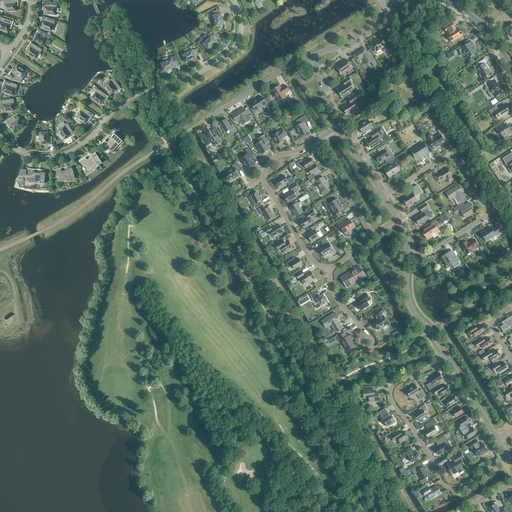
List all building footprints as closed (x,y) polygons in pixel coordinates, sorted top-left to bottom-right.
[(18,2),(17,0),(3,0),(2,0),(3,10),(5,9),(5,12),(15,11),(14,2),(17,2),(18,2)] [(56,13),(57,3),(54,3),(43,2),(42,2),(42,6),(44,6),(44,14),(54,15),(55,12),(56,13)] [(216,26),(224,24),(221,13),(220,13),(219,10),(214,12),(214,15),(213,15),(214,18),(212,19),(213,24),(215,23),(216,26)] [(43,20),(40,28),(50,31),(51,29),(53,29),(55,20),(42,16),(41,20),(43,20)] [(12,25),(13,22),(0,17),(0,29),(7,32),(10,24),(12,25)] [(452,41),(463,34),(458,28),(456,29),(454,27),(455,26),(453,22),(444,28),(446,32),(447,31),(448,34),(447,35),(452,41)] [(38,33),(34,41),(43,46),(44,44),(46,44),(50,36),(47,34),(38,29),(36,32),(38,33)] [(209,50),(217,42),(216,41),(219,38),(215,34),(212,37),(211,36),(209,38),(206,35),(198,43),(205,50),(207,48),(209,50)] [(392,46),(388,48),(386,45),(381,37),(371,44),(376,52),(381,49),(382,51),(384,51),(386,50),(390,56),(396,52),(392,46)] [(462,45),(457,48),(458,51),(461,49),(467,58),(476,53),(474,49),(475,49),(473,46),(473,45),(473,44),(471,41),(463,46),(462,45)] [(31,43),(30,42),(28,45),(29,46),(30,47),(26,54),(35,59),(36,57),(37,58),(42,50),(31,43)] [(199,54),(196,49),(193,51),(193,50),(190,51),(188,48),(184,50),(185,54),(183,55),(186,62),(197,57),(196,56),(199,54)] [(378,64),(375,60),(376,60),(372,55),(370,56),(365,48),(354,55),(357,60),(360,58),(363,57),(367,64),(371,62),(374,66),(378,64)] [(170,58),(169,59),(168,57),(163,59),(164,62),(161,63),(164,71),(175,67),(174,66),(178,65),(175,56),(170,58)] [(344,62),(337,66),(342,73),(352,67),(347,59),(343,62),(344,62)] [(491,73),(485,63),(486,62),(484,59),(474,65),(482,78),(491,73)] [(10,72),(8,75),(20,83),(25,75),(24,74),(25,72),(16,66),(12,73),(10,72)] [(106,84),(104,86),(110,94),(117,89),(118,91),(121,89),(113,77),(105,83),(106,84)] [(349,83),(352,81),(349,77),(344,81),(346,85),(343,87),(343,86),(339,89),(343,96),(353,90),(349,83)] [(490,79),(484,83),(487,87),(486,88),(492,98),(494,96),(502,91),(496,81),(493,83),(490,79)] [(4,80),(3,84),(5,84),(2,92),(12,96),(13,93),(14,94),(18,85),(4,80)] [(285,94),(290,91),(286,85),(281,88),(279,85),(272,90),(279,101),(286,96),(285,94)] [(106,99),(108,96),(97,88),(91,96),(93,97),(91,99),(100,105),(105,98),(106,99)] [(470,94),(463,99),(467,105),(474,101),(470,94)] [(348,114),(351,112),(352,114),(358,110),(357,108),(354,102),(357,100),(354,95),(349,99),(351,102),(344,107),(348,114)] [(266,98),(264,100),(262,97),(251,103),(254,107),(251,109),(254,114),(257,112),(256,110),(265,104),(267,107),(271,105),(266,98)] [(0,104),(2,104),(3,112),(13,111),(13,108),(14,108),(13,99),(0,100),(0,104)] [(498,119),(509,111),(505,105),(498,109),(496,106),(489,111),(491,114),(494,112),(498,119)] [(88,122),(93,115),(81,107),(76,115),(77,116),(76,118),(85,124),(87,121),(88,122)] [(248,114),(249,117),(250,118),(253,116),(250,112),(248,114),(244,108),(232,115),(236,121),(240,119),(243,124),(249,120),(246,115),(248,114)] [(8,124),(13,131),(22,126),(21,124),(22,123),(17,115),(5,122),(7,125),(8,124)] [(304,124),(308,121),(305,115),(296,121),(299,124),(295,127),(301,135),(308,131),(304,124)] [(232,132),(236,129),(233,124),(230,126),(226,119),(227,119),(220,123),(221,124),(218,126),(221,132),(221,131),(224,130),(226,132),(225,132),(230,129),(232,132)] [(380,123),(376,125),(373,121),(370,124),(367,120),(359,125),(363,133),(370,129),(371,131),(381,125),(380,123)] [(506,134),(511,131),(505,121),(494,127),(496,131),(499,129),(504,138),(507,135),(506,134)] [(58,131),(63,140),(70,135),(72,137),(71,137),(72,137),(75,135),(74,135),(67,123),(59,128),(60,129),(58,131)] [(372,136),(367,140),(372,147),(381,141),(382,142),(386,139),(383,135),(386,133),(382,127),(380,129),(379,128),(370,133),(372,136)] [(445,134),(441,128),(438,130),(440,134),(434,138),(431,134),(427,137),(429,141),(433,149),(445,141),(442,136),(445,134)] [(282,138),(287,135),(283,129),(278,132),(278,131),(272,135),(278,144),(284,140),(282,138)] [(205,130),(204,130),(206,133),(203,135),(202,134),(209,145),(209,144),(213,141),(216,145),(221,142),(217,135),(214,137),(209,130),(206,132),(205,130)] [(40,132),(40,144),(49,143),(49,145),(49,146),(52,145),(52,136),(47,137),(47,133),(44,133),(44,132),(40,132)] [(122,141),(113,134),(110,137),(111,138),(107,142),(105,140),(100,145),(100,146),(100,145),(106,150),(107,148),(112,153),(122,141)] [(262,154),(269,150),(265,144),(269,142),(264,135),(259,139),(261,142),(257,145),(262,154)] [(423,155),(429,151),(423,142),(417,146),(418,147),(411,151),(416,158),(422,154),(423,155)] [(380,162),(385,159),(387,161),(386,162),(395,156),(394,157),(389,149),(388,149),(385,144),(379,148),(381,151),(376,155),(380,162)] [(247,168),(254,164),(249,156),(252,154),(248,148),(245,150),(248,154),(241,158),(247,168)] [(511,152),(503,158),(505,163),(507,166),(509,165),(510,167),(508,169),(511,173),(511,172),(511,152)] [(85,157),(79,161),(79,162),(79,161),(83,167),(85,166),(88,171),(101,163),(95,153),(91,156),(91,157),(86,160),(85,157)] [(302,160),(297,163),(300,168),(302,167),(304,170),(306,168),(314,164),(310,158),(304,162),(302,160)] [(388,166),(384,169),(387,173),(388,173),(390,175),(392,174),(393,175),(396,172),(395,172),(398,170),(396,167),(397,166),(395,163),(398,161),(396,158),(389,163),(391,166),(389,167),(388,166)] [(237,172),(240,169),(236,163),(232,165),(233,168),(224,173),(229,181),(236,176),(236,177),(239,175),(237,172)] [(314,173),(319,170),(315,164),(308,169),(311,174),(308,177),(309,180),(316,176),(314,173)] [(75,178),(72,167),(67,169),(67,170),(61,171),(61,168),(54,170),(56,177),(58,176),(60,182),(75,178)] [(449,182),(454,179),(451,175),(452,175),(448,168),(435,176),(438,181),(443,178),(444,180),(446,178),(449,182)] [(44,184),(45,172),(40,172),(40,173),(34,173),(34,170),(34,169),(27,169),(28,169),(27,176),(29,176),(29,183),(44,184)] [(291,180),(290,177),(287,179),(285,176),(275,181),(279,187),(287,182),(289,185),(295,182),(293,179),(291,180)] [(327,188),(330,187),(323,176),(319,179),(318,176),(311,180),(313,183),(316,181),(322,191),(322,194),(323,196),(329,192),(327,188)] [(299,188),(296,183),(290,187),(292,191),(284,195),(288,203),(297,197),(295,193),(299,190),(298,188),(299,188)] [(415,196),(421,191),(417,185),(412,188),(414,192),(403,199),(407,206),(417,200),(415,196)] [(461,199),(465,197),(462,192),(462,191),(459,185),(446,193),(450,199),(455,196),(459,200),(457,202),(458,204),(463,202),(461,199)] [(251,195),(249,197),(254,205),(256,208),(262,205),(260,202),(263,200),(261,197),(260,197),(257,192),(251,195)] [(301,202),(309,197),(307,194),(299,199),(301,202)] [(329,199),(324,203),(327,208),(329,211),(332,209),(340,204),(337,199),(331,202),(329,199)] [(465,205),(463,202),(454,208),(457,212),(461,210),(465,218),(475,212),(471,206),(472,206),(470,203),(465,205)] [(296,216),(303,212),(297,203),(290,207),(292,211),(293,211),(296,216)] [(427,217),(432,215),(428,209),(429,208),(426,203),(419,207),(422,212),(423,211),(424,212),(415,218),(417,221),(419,225),(423,222),(423,223),(428,219),(427,217)] [(334,213),(331,214),(334,220),(340,216),(343,214),(341,211),(344,209),(340,204),(332,209),(334,213)] [(268,220),(274,216),(269,207),(266,209),(264,206),(258,210),(261,214),(263,213),(268,220)] [(310,218),(316,215),(313,209),(306,213),(308,216),(299,221),(303,228),(313,222),(310,218)] [(446,213),(440,217),(446,226),(451,222),(446,213)] [(341,227),(345,234),(346,235),(353,231),(352,230),(355,227),(350,220),(347,222),(345,219),(337,224),(340,228),(341,227)] [(436,234),(440,231),(438,228),(439,227),(436,222),(424,230),(429,238),(433,236),(434,238),(437,235),(436,234)] [(264,229),(259,232),(262,237),(268,234),(271,232),(274,238),(280,235),(279,233),(283,231),(279,224),(272,229),(270,226),(264,229)] [(313,231),(307,234),(312,242),(316,240),(320,237),(322,236),(319,231),(317,232),(315,230),(319,228),(316,224),(311,228),(313,231)] [(497,236),(502,232),(498,226),(493,230),(491,227),(487,230),(487,229),(483,231),(483,232),(481,234),(486,241),(489,238),(490,239),(493,238),(492,237),(496,235),(497,236)] [(319,249),(324,256),(333,250),(329,243),(328,244),(327,241),(328,241),(326,238),(321,241),(324,246),(319,249)] [(280,252),(283,250),(285,253),(293,248),(288,240),(285,242),(283,239),(275,244),(280,252)] [(467,241),(461,245),(467,255),(473,251),(472,249),(479,245),(475,239),(468,243),(467,241)] [(454,268),(460,264),(452,251),(443,256),(444,257),(443,258),(448,265),(451,263),(454,268)] [(294,269),(303,264),(299,258),(293,262),(292,259),(285,263),(288,267),(292,265),(294,269)] [(365,276),(359,266),(341,277),(347,287),(355,282),(356,282),(358,281),(358,280),(365,276)] [(305,284),(314,278),(310,271),(304,275),(302,271),(296,275),(300,281),(303,279),(305,284)] [(310,294),(315,303),(314,303),(317,308),(328,301),(323,294),(321,295),(318,290),(310,294)] [(362,300),(360,301),(357,303),(361,310),(369,305),(367,301),(370,299),(366,293),(360,297),(362,300)] [(382,313),(384,312),(382,308),(374,313),(377,320),(373,322),(377,330),(388,323),(382,313)] [(336,332),(342,328),(337,320),(339,319),(335,313),(322,321),(326,327),(331,324),(336,332)] [(508,331),(510,334),(511,333),(509,330),(510,329),(509,327),(511,324),(511,315),(501,322),(503,325),(500,327),(504,333),(508,331)] [(476,336),(485,330),(481,325),(475,329),(473,326),(466,331),(469,335),(473,333),(476,336)] [(350,349),(355,347),(351,340),(351,339),(349,336),(347,337),(345,333),(337,337),(339,342),(341,341),(347,351),(350,349)] [(482,341),(481,339),(475,343),(478,347),(481,345),(483,348),(492,343),(489,337),(482,341)] [(490,350),(482,355),(485,361),(487,359),(490,358),(493,363),(498,359),(497,357),(500,355),(497,350),(492,353),(490,350)] [(500,373),(508,368),(504,362),(500,365),(498,363),(492,367),(495,372),(498,370),(500,373)] [(439,373),(430,378),(432,381),(426,385),(430,391),(437,386),(435,384),(443,379),(439,373)] [(503,383),(503,384),(505,383),(507,386),(511,382),(511,374),(511,375),(507,378),(506,375),(500,379),(496,381),(499,385),(503,383)] [(420,399),(426,396),(423,390),(419,392),(415,384),(411,386),(412,387),(406,390),(409,395),(409,394),(411,397),(417,394),(420,399)] [(440,389),(439,386),(433,390),(435,393),(436,393),(437,394),(440,393),(442,396),(450,391),(446,385),(440,389)] [(370,397),(371,401),(377,401),(378,402),(379,402),(380,402),(381,402),(382,401),(382,400),(381,399),(380,398),(379,398),(378,393),(374,394),(373,388),(363,390),(364,398),(370,397)] [(449,407),(457,401),(453,396),(447,400),(445,397),(439,401),(443,406),(447,403),(449,407)] [(429,418),(427,415),(424,411),(427,410),(425,408),(426,407),(425,404),(419,408),(420,411),(414,414),(418,420),(420,419),(422,422),(429,418)] [(456,417),(464,412),(460,407),(453,411),(452,408),(446,411),(448,415),(449,414),(450,416),(454,414),(456,417)] [(384,409),(379,412),(381,415),(380,416),(384,423),(385,422),(388,427),(393,423),(393,425),(397,422),(393,417),(393,416),(391,417),(389,414),(388,415),(386,412),(384,409)] [(466,416),(458,422),(461,427),(458,428),(460,432),(465,429),(464,426),(470,422),(466,416)] [(434,426),(437,424),(434,419),(426,425),(429,429),(425,432),(428,437),(437,432),(434,426)] [(465,434),(468,439),(477,434),(473,428),(467,431),(465,429),(460,432),(462,435),(465,434)] [(402,433),(400,430),(391,436),(394,441),(398,439),(400,443),(408,437),(404,431),(402,433)] [(452,448),(448,441),(444,436),(436,441),(439,446),(435,449),(439,454),(447,449),(448,450),(452,448)] [(478,456),(487,450),(483,443),(479,445),(478,444),(479,443),(477,440),(469,445),(471,448),(473,447),(474,449),(478,456)] [(415,453),(412,448),(410,446),(400,452),(401,454),(399,455),(402,460),(406,457),(406,458),(407,458),(409,461),(413,462),(414,461),(415,463),(419,460),(418,459),(421,457),(417,451),(415,453)] [(461,459),(464,457),(460,452),(453,456),(455,460),(448,464),(453,473),(458,470),(460,472),(463,470),(462,468),(465,466),(461,459)] [(414,474),(418,472),(422,480),(420,481),(420,482),(421,484),(428,480),(426,478),(430,475),(429,475),(423,466),(424,466),(419,469),(417,466),(411,469),(414,474)] [(423,491),(424,494),(426,496),(429,494),(431,499),(440,493),(436,487),(432,489),(431,488),(430,489),(428,486),(422,490),(422,491),(423,491)] [(414,493),(413,493),(415,497),(416,497),(419,494),(418,493),(423,491),(422,491),(422,490),(421,489),(414,493)] [(505,511),(503,507),(499,510),(496,503),(489,507),(491,511),(505,511)]
